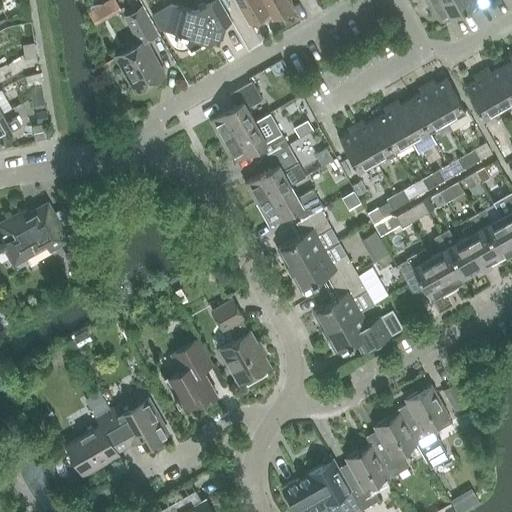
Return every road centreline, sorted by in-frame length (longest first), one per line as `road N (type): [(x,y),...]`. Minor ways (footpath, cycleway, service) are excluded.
road 1 (residential): [(272,423),(291,367),(284,324),(198,176),(181,160),(146,151)]
road 2 (residential): [(272,423),(312,414),(511,299)]
road 3 (residential): [(146,151),(167,106),(360,0)]
road 4 (residential): [(84,506),(221,434),(272,423)]
road 5 (residential): [(0,180),(146,151)]
